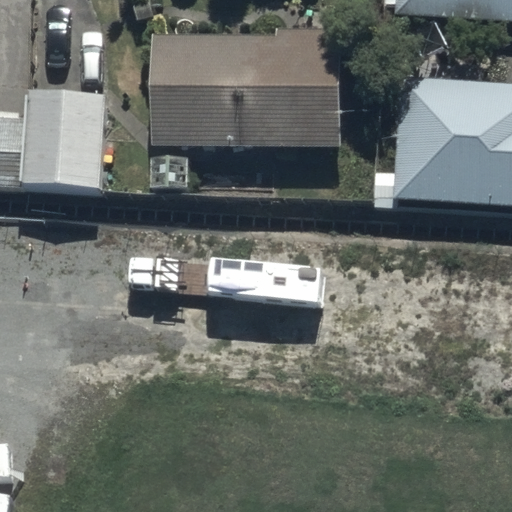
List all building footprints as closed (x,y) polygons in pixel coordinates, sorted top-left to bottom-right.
[(511,0),(397,0),(396,25),(511,31),(511,0)] [(341,47),(155,46),(154,157),(341,159),(341,47)] [(511,95),(406,89),(398,209),(511,215),(511,95)] [(26,137),(25,199),(106,203),(110,111),(28,107),(26,137)] [(0,197),(25,199),(26,137),(0,135),(0,197)]
